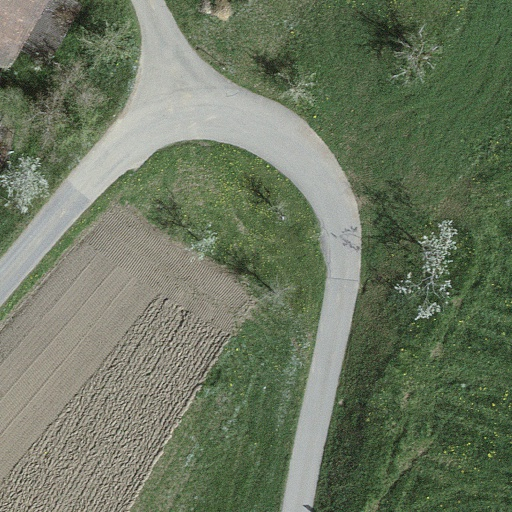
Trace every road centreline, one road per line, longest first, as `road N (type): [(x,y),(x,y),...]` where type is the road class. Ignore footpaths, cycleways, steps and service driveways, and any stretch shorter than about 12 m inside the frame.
road 1 (unclassified): [(295,511),(340,292),(334,205),(319,176),(272,128),(214,110),(187,112)]
road 2 (unclassified): [(187,112),(105,162),(0,285)]
